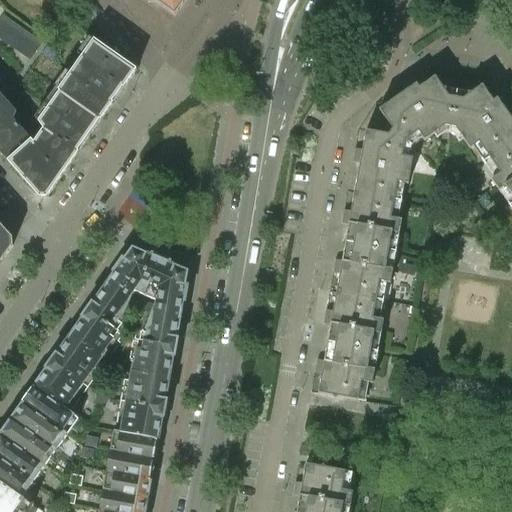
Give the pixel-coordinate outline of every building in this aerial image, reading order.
[(144,0),(145,0),(150,4),(159,5),(175,16),(186,0),(144,0)] [(41,44),(2,16),(0,19),(0,39),(30,60),(41,44)] [(91,45),(82,57),(58,91),(59,92),(49,107),(90,137),(134,75),(91,45)] [(418,88),(412,79),(401,86),(405,92),(379,110),(392,129),(390,132),(405,142),(418,132),(424,141),(444,127),(450,128),(455,98),(448,97),(445,93),(446,89),(442,88),(435,77),(418,88)] [(470,93),(467,93),(466,96),(462,99),(455,98),(450,128),(455,129),(469,149),(472,147),(484,164),(490,160),(489,158),(511,141),(511,120),(504,110),(510,106),(503,95),(493,102),(482,86),(470,93)] [(7,102),(0,94),(0,130),(13,119),(16,112),(7,102)] [(90,137),(49,107),(38,122),(43,129),(33,143),(62,176),(90,137)] [(13,119),(0,130),(0,153),(6,160),(30,139),(13,119)] [(362,150),(355,149),(352,162),(359,163),(354,192),(394,200),(394,202),(401,203),(404,184),(408,185),(412,159),(402,157),(405,142),(390,132),(388,135),(365,131),(362,150)] [(62,176),(33,143),(30,139),(6,160),(39,198),(47,197),(62,176)] [(511,141),(489,158),(490,160),(499,174),(491,180),(509,206),(511,203),(511,141)] [(394,200),(354,192),(351,211),(343,210),(341,223),(348,225),(345,243),(395,252),(401,220),(391,218),(394,202),(394,200)] [(12,238),(0,225),(0,256),(3,259),(12,246),(12,238)] [(395,252),(345,243),(342,261),(335,260),(332,273),(339,274),(336,293),(376,300),(379,282),(390,284),(395,252)] [(147,292),(160,261),(132,249),(111,279),(132,295),(137,288),(147,292)] [(187,272),(160,261),(147,292),(157,296),(155,305),(180,309),(187,272)] [(126,314),(130,302),(132,295),(111,279),(88,311),(115,332),(117,333),(121,326),(119,324),(126,314)] [(152,312),(155,305),(157,296),(147,292),(137,288),(132,295),(130,302),(134,304),(130,314),(143,318),(146,310),(152,312)] [(376,300),(336,293),(333,312),(325,310),(323,323),(330,325),(327,343),(377,352),(383,320),(373,318),(376,300)] [(173,348),(180,309),(155,305),(152,312),(143,331),(142,342),(173,348)] [(88,311),(71,336),(102,358),(108,349),(106,348),(112,341),(110,339),(115,332),(88,311)] [(71,336),(52,362),(78,381),(82,375),(87,379),(102,358),(71,336)] [(173,348),(142,342),(138,342),(136,353),(134,352),(132,363),(130,363),(129,372),(167,379),(173,348)] [(377,352),(327,343),(324,361),(316,360),(314,373),(321,374),(318,394),(332,396),(335,399),(338,397),(358,401),(361,382),(372,384),(377,352)] [(115,368),(119,358),(112,355),(109,365),(115,368)] [(125,360),(119,358),(115,368),(121,370),(125,360)] [(52,362),(35,387),(66,409),(78,392),(73,388),(78,381),(52,362)] [(167,379),(129,372),(125,394),(131,395),(130,403),(162,409),(167,379)] [(102,397),(106,388),(100,385),(96,394),(102,397)] [(35,387),(23,404),(62,432),(69,423),(74,427),(80,419),(66,409),(35,387)] [(112,390),(106,388),(102,397),(108,399),(112,390)] [(99,406),(102,397),(96,394),(93,403),(99,406)] [(104,408),(108,399),(102,397),(99,406),(104,408)] [(162,409),(130,403),(128,410),(122,409),(118,433),(157,439),(162,409)] [(23,404),(11,420),(52,448),(58,439),(63,442),(68,436),(62,432),(23,404)] [(11,420),(1,434),(41,462),(42,462),(48,454),(53,457),(56,452),(52,448),(11,420)] [(157,439),(118,433),(113,431),(109,452),(153,459),(157,439)] [(1,434),(0,435),(0,456),(30,478),(37,469),(42,472),(46,466),(42,462),(41,462),(1,434)] [(84,445),(96,448),(98,438),(86,435),(84,445)] [(82,448),(80,459),(91,461),(93,450),(82,448)] [(153,459),(109,452),(106,471),(150,479),(153,459)] [(0,456),(0,481),(18,495),(26,484),(30,488),(35,482),(30,478),(0,456)] [(323,465),(319,467),(305,464),(302,483),(295,482),(292,495),(299,497),(296,511),(348,511),(352,492),(342,490),(345,471),(325,468),(323,465)] [(150,479),(106,471),(102,492),(146,499),(150,479)] [(80,487),(82,477),(70,475),(69,485),(80,487)] [(41,511),(18,495),(0,481),(0,511),(41,511)] [(143,511),(146,499),(102,492),(99,510),(108,511),(143,511)] [(75,495),(64,493),(62,502),(74,505),(75,495)]
